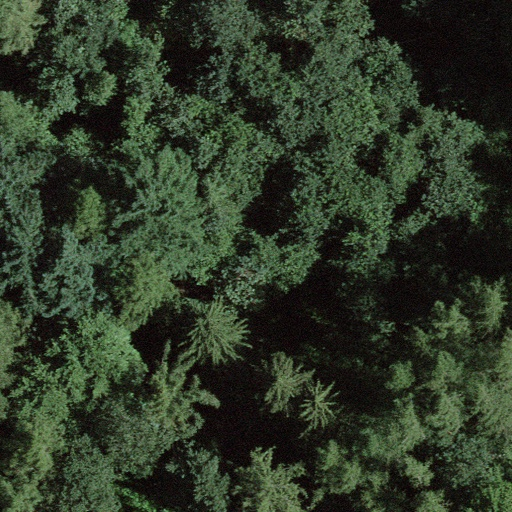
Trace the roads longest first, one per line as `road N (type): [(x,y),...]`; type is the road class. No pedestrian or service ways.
road 1 (track): [(511,297),(416,475),(408,511)]
road 2 (track): [(207,511),(0,402)]
